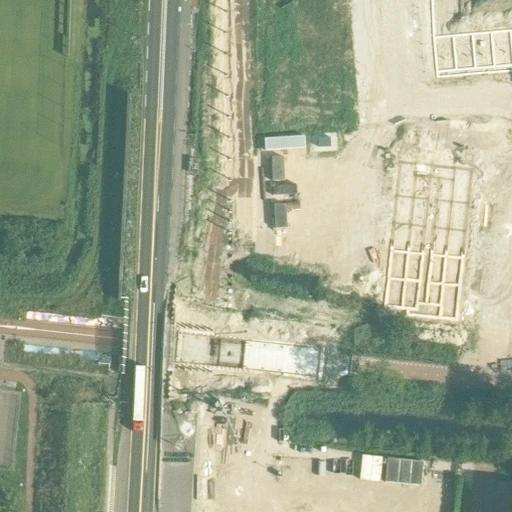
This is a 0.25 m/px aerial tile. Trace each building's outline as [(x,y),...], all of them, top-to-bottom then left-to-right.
[(346,0),(311,0),(312,10),(347,8),(346,0)] [(347,8),(312,10),(313,29),(348,26),(347,8)] [(348,26),(313,29),(315,47),(350,45),(348,26)] [(492,33),(495,69),(511,67),(511,42),(511,32),(492,33)] [(492,33),(473,35),(476,70),(477,70),(495,69),(492,33)] [(454,37),(457,72),(476,70),(473,35),(454,37)] [(454,37),(434,39),(437,74),(457,72),(454,37)] [(350,45),(315,47),(316,66),(351,63),(350,45)] [(351,63),(316,66),(317,84),(352,82),(351,63)] [(352,82),(317,84),(318,103),(355,100),(354,81),(352,82)] [(256,95),(248,96),(249,107),(257,107),(256,95)] [(355,100),(318,103),(320,122),(356,119),(355,100)] [(257,107),(249,107),(250,119),(258,118),(257,107)] [(400,162),(384,308),(406,310),(406,316),(416,317),(417,315),(424,316),(424,318),(457,322),(473,170),(439,167),(439,168),(432,167),(432,166),(400,162)]
